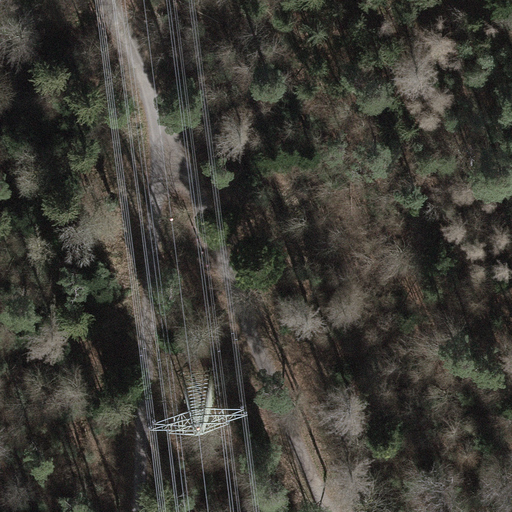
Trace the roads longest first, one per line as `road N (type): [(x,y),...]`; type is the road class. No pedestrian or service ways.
road 1 (track): [(168,139),(135,511)]
road 2 (track): [(168,139),(308,482)]
road 3 (track): [(104,0),(168,139)]
